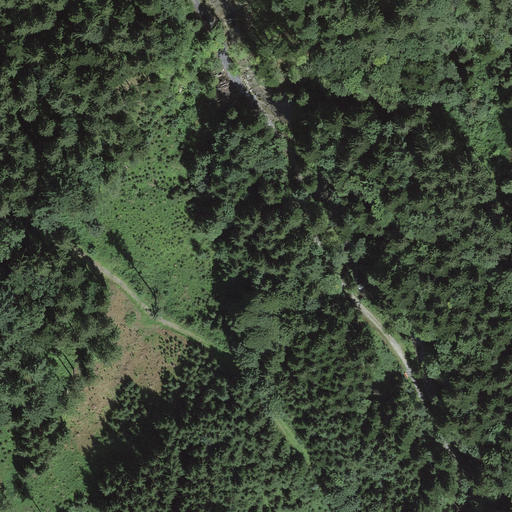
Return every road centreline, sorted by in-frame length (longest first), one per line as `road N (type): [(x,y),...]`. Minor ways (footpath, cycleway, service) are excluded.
road 1 (track): [(457,511),(457,458),(389,340),(324,264),(295,156),(190,0)]
road 2 (track): [(346,511),(250,363),(98,265),(31,210),(0,197)]
road 3 (track): [(98,265),(210,281),(389,340)]
